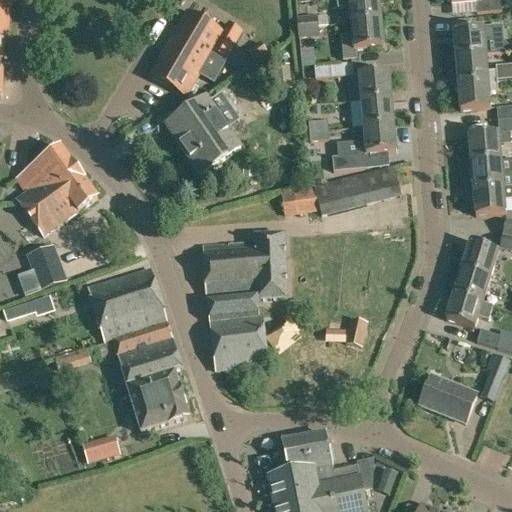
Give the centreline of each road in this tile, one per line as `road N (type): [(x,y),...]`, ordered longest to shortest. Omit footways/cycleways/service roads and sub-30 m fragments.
road 1 (residential): [(368,436),(435,264),(414,0)]
road 2 (residential): [(216,426),(158,250),(112,175),(83,149)]
road 3 (residential): [(83,149),(174,0)]
road 4 (residential): [(511,501),(368,436)]
road 5 (residential): [(368,436),(304,419),(216,426)]
